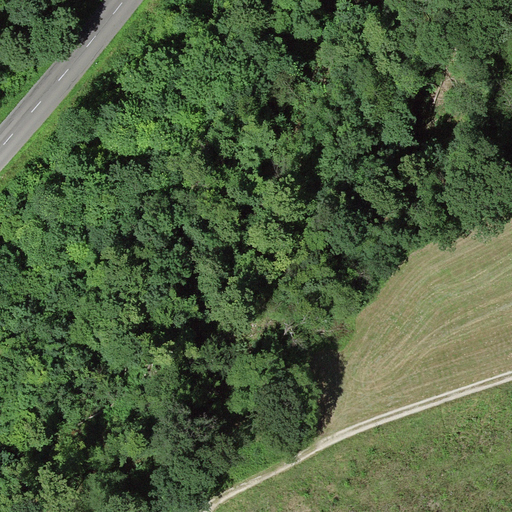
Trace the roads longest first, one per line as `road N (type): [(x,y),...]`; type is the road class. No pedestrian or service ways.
road 1 (track): [(511,375),(321,444),(203,511)]
road 2 (secondary): [(0,147),(124,0)]
